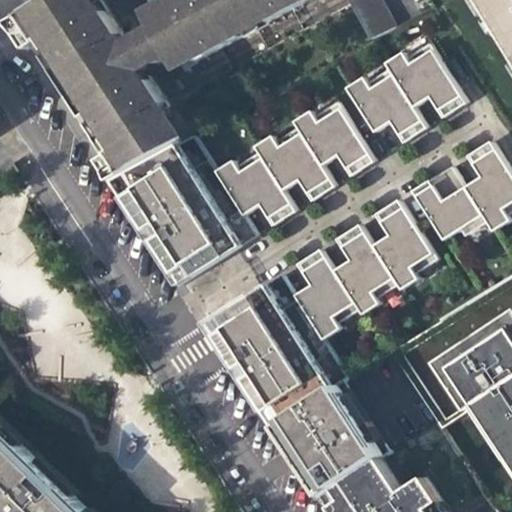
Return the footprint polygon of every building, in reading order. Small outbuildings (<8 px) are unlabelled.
[(0,0),(0,8),(9,23),(48,0),(0,0)] [(92,9),(85,0),(48,0),(9,23),(28,52),(41,42),(64,27),(92,9)] [(348,0),(373,44),(398,30),(380,0),(184,0),(153,17),(160,30),(145,39),(141,46),(151,64),(159,66),(175,58),(180,68),(193,61),(196,66),(243,40),(241,35),(266,22),(268,26),(315,0),(348,0)] [(511,0),(482,0),(511,47),(511,0)] [(79,81),(94,103),(106,96),(113,107),(104,114),(111,124),(106,128),(120,150),(115,154),(113,155),(120,167),(114,171),(112,177),(116,184),(183,147),(167,123),(173,119),(163,105),(166,102),(150,78),(146,81),(143,75),(143,69),(132,52),(125,50),(121,44),(125,42),(99,4),(92,9),(64,27),(71,39),(63,45),(70,55),(60,62),(75,84),(79,81)] [(64,76),(85,109),(94,103),(79,81),(75,84),(60,62),(70,55),(63,45),(71,39),(64,27),(41,42),(46,49),(64,76)] [(390,67),(393,72),(417,111),(426,106),(432,102),(446,122),(469,108),(432,47),(410,62),(407,56),(390,67)] [(367,80),(350,91),(378,136),(389,130),(394,126),(408,147),(430,133),(417,111),(393,72),(371,86),(367,80)] [(106,96),(94,103),(85,109),(90,117),(102,134),(115,154),(120,150),(106,128),(111,124),(104,114),(113,107),(106,96)] [(314,113),(297,124),(300,129),(326,169),(339,161),(342,160),(355,180),(378,166),(340,106),(318,119),(314,113)] [(258,148),(261,154),(287,194),(296,189),(303,184),(317,205),(340,190),(326,169),(300,129),(278,143),(275,138),(258,148)] [(183,147),(116,184),(150,235),(185,289),(262,240),(248,219),(218,172),(197,139),(183,147)] [(511,217),(511,176),(492,146),(470,160),(483,181),(478,184),(467,192),(489,226),(495,236),(511,225),(511,224),(508,220),(511,217)] [(235,162),(218,172),(248,219),(259,212),(265,208),(278,229),(300,215),(287,194),(261,154),(239,167),(235,162)] [(489,226),(467,192),(453,170),(430,185),(436,193),(428,198),(420,204),(446,245),(462,234),(467,241),(489,226)] [(439,264),(401,204),(377,218),(391,240),(383,245),(375,250),(400,289),(404,295),(421,284),(417,279),(439,264)] [(400,289),(375,250),(362,228),(339,243),(352,264),(345,269),(337,275),(362,314),(366,320),(382,309),(379,303),(400,289)] [(337,275),(323,253),(300,268),(314,289),(306,294),(298,299),(326,345),(343,334),(340,328),(362,314),(337,275)] [(326,345),(298,299),(284,278),(208,326),(234,365),(256,399),(276,429),(305,411),(344,386),(350,382),(326,345)] [(511,280),(392,355),(442,432),(475,410),(511,466),(511,280)] [(350,382),(344,386),(305,411),(327,443),(360,423),(345,401),(362,391),(355,379),(350,382)] [(331,450),(351,480),(379,462),(381,460),(362,430),(331,450)] [(86,511),(5,433),(0,438),(0,511),(86,511)] [(351,480),(333,492),(340,503),(329,510),(330,511),(428,511),(438,504),(422,480),(401,494),(379,462),(351,480)] [(321,499),(329,510),(340,503),(333,492),(321,499)]
